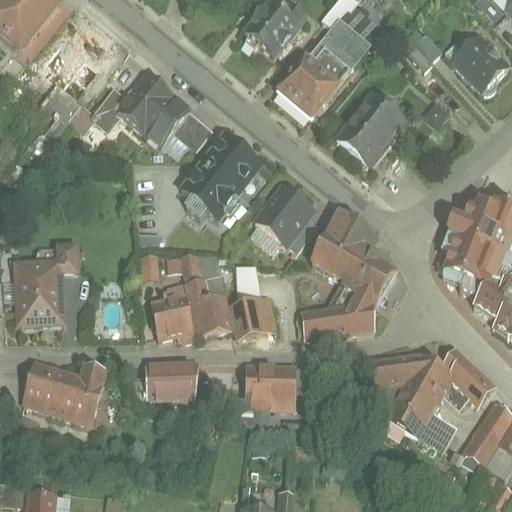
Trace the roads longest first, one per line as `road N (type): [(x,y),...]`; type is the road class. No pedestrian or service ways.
road 1 (residential): [(441,313),(399,343),(301,354),(0,359)]
road 2 (residential): [(107,0),(405,237)]
road 3 (residential): [(511,137),(405,237)]
